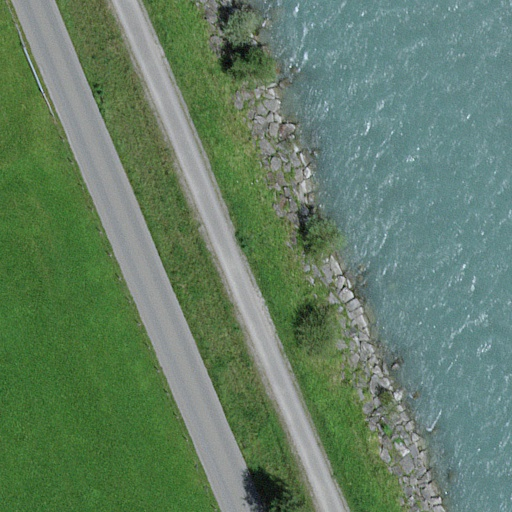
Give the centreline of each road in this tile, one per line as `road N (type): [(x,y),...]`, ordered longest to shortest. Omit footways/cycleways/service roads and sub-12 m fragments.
road 1 (unclassified): [(243,511),(33,0)]
road 2 (track): [(335,511),(127,0)]
